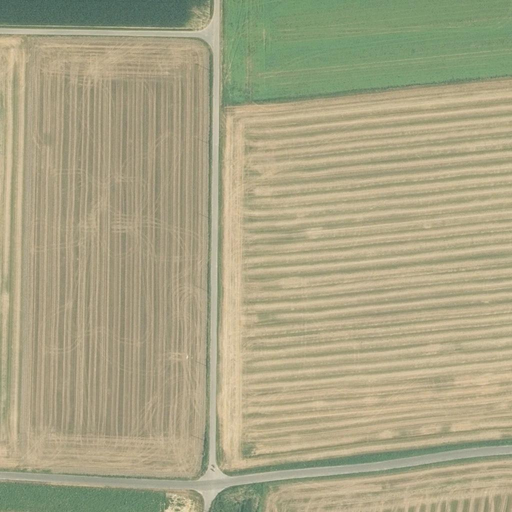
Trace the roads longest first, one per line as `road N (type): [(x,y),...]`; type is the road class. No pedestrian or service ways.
road 1 (track): [(212,485),(216,0)]
road 2 (track): [(212,485),(511,451)]
road 3 (track): [(215,34),(0,31)]
road 4 (track): [(212,485),(0,475)]
